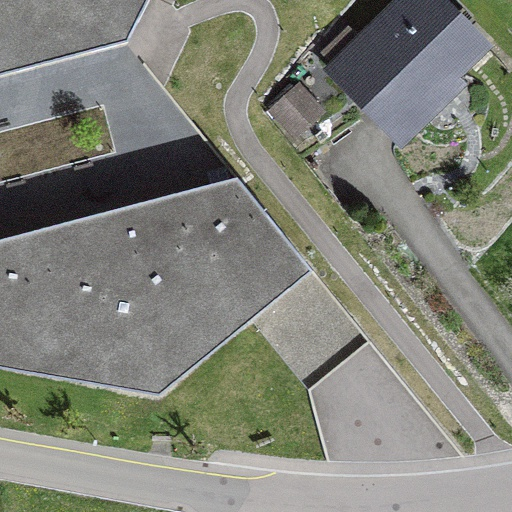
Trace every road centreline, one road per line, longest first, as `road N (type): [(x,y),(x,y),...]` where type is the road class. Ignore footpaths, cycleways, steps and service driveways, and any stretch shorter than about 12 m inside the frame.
road 1 (residential): [(372,506),(201,493),(0,459)]
road 2 (residential): [(511,472),(372,506)]
